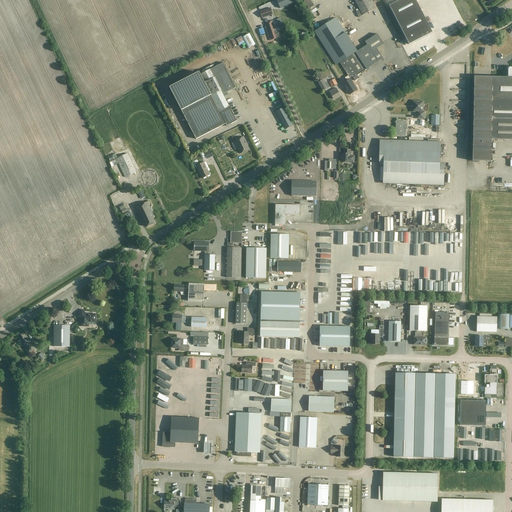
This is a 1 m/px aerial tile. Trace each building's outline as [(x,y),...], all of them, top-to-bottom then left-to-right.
[(374,0),(354,0),(362,16),(376,8),(372,1),(374,0)] [(416,0),(392,0),(387,3),(409,41),(432,28),(416,0)] [(272,15),(270,8),(260,12),(262,18),(272,15)] [(357,52),(336,18),(314,32),(336,65),(337,64),(339,68),(342,66),(349,78),(342,83),(344,87),(348,85),(353,92),(359,88),(354,80),(358,78),(358,77),(357,75),(382,59),(376,49),(383,45),(376,34),(360,45),(362,48),(357,52)] [(276,33),(272,21),(266,23),(267,27),(265,27),(270,41),(276,38),(276,39),(279,38),(277,33),(276,33)] [(248,33),(241,37),(243,39),(238,41),(241,45),(251,39),(248,33)] [(236,88),(223,63),(203,73),(201,71),(199,72),(169,87),(183,114),(196,139),(225,124),(227,126),(237,121),(230,109),(229,107),(223,95),(236,88)] [(491,140),(511,140),(511,67),(510,67),(508,69),(508,78),(492,77),(474,77),(472,161),(490,161),(491,140)] [(338,84),(335,79),(329,82),(332,87),(338,84)] [(327,89),(322,80),(318,83),(323,91),(327,89)] [(340,95),(336,88),(329,92),(333,99),(340,95)] [(422,103),(413,102),(412,103),(412,113),(417,113),(416,120),(423,120),(424,113),(422,113),(423,104),(422,103)] [(293,126),(283,108),(276,112),(285,130),(293,126)] [(400,122),(397,120),(394,123),(397,125),(396,126),(396,129),(395,129),(395,137),(405,137),(405,131),(406,131),(406,126),(405,126),(405,122),(400,122)] [(247,144),(244,137),(233,142),(237,149),(238,149),(240,154),(249,149),(247,145),(247,144)] [(439,142),(379,140),(378,163),(383,163),(382,184),(442,186),(443,163),(439,163),(439,142)] [(350,150),(343,150),(343,154),(341,154),(341,162),(344,162),(344,163),(353,163),(354,157),(350,157),(350,150)] [(213,156),(211,151),(204,154),(207,159),(213,156)] [(127,154),(110,162),(112,167),(119,164),(125,178),(136,173),(127,154)] [(336,160),(331,160),(330,163),(328,163),(328,162),(325,162),(324,171),(328,171),(328,170),(336,170),(336,160)] [(210,175),(204,162),(196,166),(202,179),(210,175)] [(316,197),(316,182),(291,181),(291,196),(316,197)] [(152,213),(147,202),(135,208),(141,223),(144,221),(147,227),(155,223),(152,218),(153,217),(152,213)] [(300,206),(275,205),(275,225),(285,225),(285,215),(300,216),(300,206)] [(242,232),(231,232),(231,243),(241,243),(242,232)] [(289,235),(270,235),(270,259),(288,259),(289,235)] [(209,242),(194,242),(194,251),(205,251),(205,255),(204,270),(214,271),(215,255),(208,255),(208,251),(209,242)] [(297,258),(299,249),(293,247),(290,257),(297,258)] [(241,248),(227,248),(227,278),(241,278),(241,248)] [(266,249),(246,248),(246,278),(266,279),(266,249)] [(301,263),(277,262),(277,272),(301,273),(301,263)] [(204,284),(189,283),(189,289),(184,289),(184,285),(174,285),(174,291),(183,292),(183,296),(188,296),(188,301),(204,302),(204,284)] [(261,292),(260,337),(299,337),(300,293),(261,292)] [(248,295),(240,295),(240,304),(236,303),(236,324),(246,324),(246,306),(248,306),(248,295)] [(427,306),(410,306),(409,331),(416,331),(416,333),(415,333),(415,337),(413,337),(413,345),(426,345),(426,343),(427,343),(427,340),(426,340),(426,337),(421,337),(421,332),(426,332),(427,306)] [(87,315),(82,310),(79,313),(77,315),(80,318),(80,317),(81,318),(81,326),(86,326),(87,326),(89,325),(89,322),(91,322),(92,322),(96,322),(96,316),(94,314),(90,314),(89,315),(87,315)] [(509,315),(498,314),(498,329),(508,330),(509,315)] [(182,316),(173,315),(173,322),(181,323),(184,323),(184,319),(182,319),(182,316)] [(207,318),(192,317),(191,327),(206,328),(207,318)] [(497,317),(477,317),(476,332),(496,332),(497,317)] [(401,322),(389,322),(388,342),(400,342),(401,322)] [(449,323),(435,322),(434,337),(434,338),(434,345),(448,346),(448,338),(449,338),(448,338),(449,323)] [(70,326),(54,326),(54,346),(70,347),(70,326)] [(350,327),(320,326),(319,346),(350,347),(350,327)] [(240,332),(240,344),(248,344),(248,335),(254,336),(254,329),(247,328),(247,332),(240,332)] [(383,330),(379,330),(379,335),(371,335),(371,345),(379,345),(379,337),(383,337),(383,330)] [(30,342),(24,333),(18,336),(24,346),(23,346),(27,353),(35,349),(30,342)] [(208,337),(193,336),(193,344),(208,345),(208,337)] [(483,336),(475,336),(475,347),(483,347),(483,340),(486,340),(486,337),(483,337),(483,336)] [(280,338),(274,338),(274,337),(265,337),(265,348),(280,348),(280,338)] [(183,339),(172,339),(171,348),(180,348),(180,351),(188,352),(188,346),(183,345),(183,339)] [(290,353),(302,353),(302,342),(298,342),(298,348),(289,348),(290,353)] [(24,362),(22,359),(13,365),(17,370),(23,366),(22,364),(24,362)] [(256,363),(250,363),(249,366),(242,366),(242,373),(252,373),(252,366),(256,366),(256,363)] [(348,372),(323,371),(323,391),(348,392),(348,372)] [(455,374),(395,373),(393,457),(453,458),(455,374)] [(485,375),(484,395),(497,395),(497,375),(485,375)] [(334,397),(309,396),(309,411),(334,413),(334,397)] [(220,406),(220,397),(209,397),(209,406),(220,406)] [(291,400),(271,399),(271,412),(290,413),(291,400)] [(485,426),(486,401),(461,400),(460,425),(485,426)] [(237,452),(237,456),(251,457),(251,453),(260,453),(261,414),(236,413),(235,452),(237,452)] [(199,418),(171,417),(171,432),(163,432),(162,447),(175,447),(175,443),(198,444),(199,418)] [(291,418),(280,417),(280,432),(290,432),(291,418)] [(317,418),(300,418),(299,447),(316,448),(317,418)] [(212,443),(204,443),(204,455),(212,455),(212,443)] [(344,446),(337,446),(337,447),(331,447),(331,453),(337,453),(337,457),(344,457),(344,446)] [(483,448),(484,460),(493,460),(492,449),(487,449),(487,448),(483,448)] [(386,472),(383,472),(383,476),(382,497),(382,500),(385,500),(437,502),(438,474),(386,472)] [(290,480),(276,479),(275,489),(290,489),(290,480)] [(321,505),(328,505),(329,485),(308,484),(307,505),(321,505)] [(349,486),(339,485),(338,506),(349,506),(349,486)] [(261,487),(251,487),(251,493),(250,493),(250,494),(251,494),(250,511),(265,511),(266,502),(261,502),(261,487)] [(281,498),(276,497),(276,498),(267,498),(266,510),(266,511),(283,511),(284,503),(281,502),(281,498)] [(179,499),(172,498),(172,501),(165,501),(164,509),(174,509),(174,505),(179,505),(179,499)] [(196,500),(185,499),(185,500),(180,500),(180,503),(184,503),(183,511),(209,511),(210,504),(196,504),(196,500)] [(492,511),(493,500),(441,499),(441,511),(492,511)]
